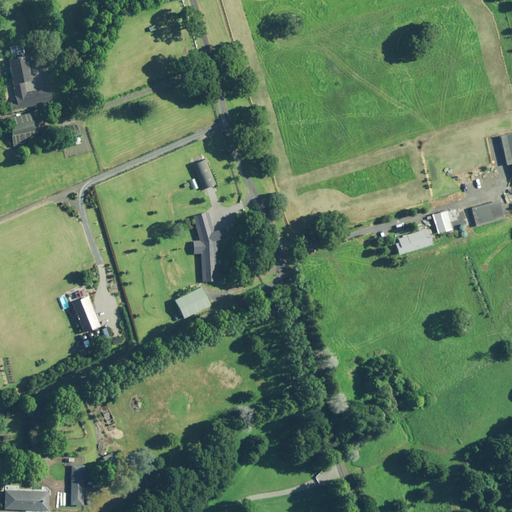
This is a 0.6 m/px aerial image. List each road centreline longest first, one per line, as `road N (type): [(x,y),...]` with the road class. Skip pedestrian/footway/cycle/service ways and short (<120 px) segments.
road 1 (residential): [(254,186),(357,511)]
road 2 (unknown): [(275,239),(319,243),(502,188)]
road 3 (unclassified): [(254,186),(194,0)]
